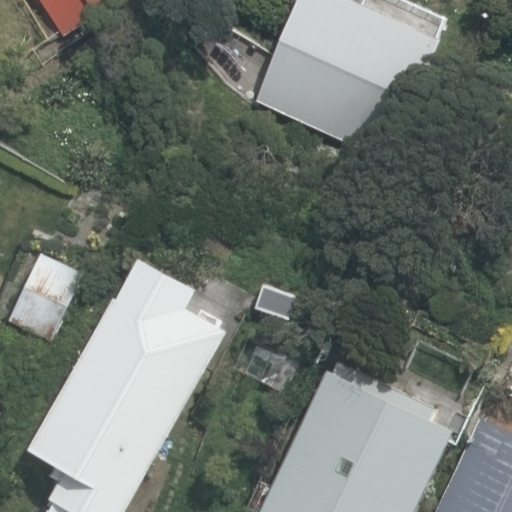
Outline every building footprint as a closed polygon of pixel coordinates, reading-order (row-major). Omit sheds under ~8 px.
[(125,0),(84,0),(96,19),(125,0)] [(391,0),(386,14),(353,0),(299,0),(257,99),(391,156),(451,17),(411,0),(391,0)] [(93,260),(35,233),(0,305),(0,319),(53,344),(93,260)] [(123,511),(215,350),(111,292),(23,447),(65,471),(49,500),(70,511),(123,511)] [(410,511),(451,430),(326,369),(255,511),(410,511)] [(511,511),(511,443),(481,428),(439,511),(511,511)]
